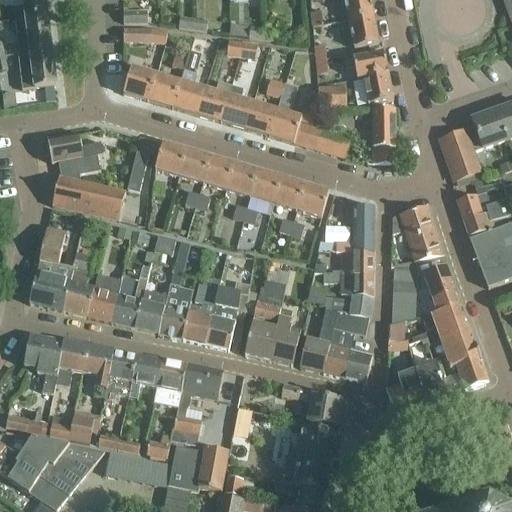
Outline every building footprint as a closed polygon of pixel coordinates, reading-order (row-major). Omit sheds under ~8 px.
[(21,0),(24,20),(24,21),(46,18),(43,0),(21,0)] [(372,20),(368,0),(343,0),(348,24),(372,20)] [(511,0),(500,0),(511,32),(511,0)] [(122,27),(146,27),(146,15),(122,16),(122,27)] [(309,16),(310,30),(321,29),(320,15),(309,16)] [(24,21),(24,20),(14,21),(19,57),(29,56),(50,53),(46,18),(24,21)] [(372,20),(348,24),(353,52),(378,48),(372,20)] [(192,33),(193,23),(179,21),(178,31),(192,33)] [(193,23),(192,33),(205,35),(207,25),(193,23)] [(263,33),(249,31),(230,28),(229,38),(261,43),(263,33)] [(147,45),(165,48),(166,36),(148,33),(122,34),(123,46),(147,45)] [(263,33),(261,43),(283,47),(285,37),(263,33)] [(226,59),(240,61),(242,47),(228,45),(226,59)] [(240,61),(254,64),(257,49),(242,47),(240,61)] [(314,65),(325,64),(324,50),(313,51),(314,65)] [(19,57),(17,57),(21,93),(33,91),(51,89),(55,89),(50,53),(29,56),(19,57)] [(180,86),(172,113),(196,120),(204,93),(191,89),(200,59),(188,56),(186,61),(183,74),(179,86),(180,86)] [(362,85),(388,80),(383,57),(352,63),(356,83),(362,82),(362,85)] [(175,58),(171,71),(183,74),(186,61),(175,58)] [(327,77),(325,64),(314,65),(315,79),(327,77)] [(291,69),(288,78),(295,80),(298,71),(291,69)] [(147,106),(155,78),(130,71),(123,98),(147,106)] [(180,86),(179,86),(155,78),(147,106),(172,113),(180,86)] [(388,80),(362,85),(367,109),(392,104),(388,80)] [(280,103),(284,89),(270,84),(266,98),(280,103)] [(214,96),(204,93),(196,120),(220,127),(231,90),(217,86),(214,96)] [(284,89),(280,103),(276,114),(269,140),(293,148),(300,126),(312,129),(312,130),(317,116),(304,112),(301,121),(290,118),(297,92),(284,89)] [(231,90),(220,127),(244,134),(252,107),(239,103),(242,94),(231,90)] [(345,112),(345,93),(317,93),(317,112),(345,112)] [(276,114),(252,107),(244,134),(269,140),(276,114)] [(511,107),(496,114),(507,144),(511,142),(511,107)] [(394,167),(394,151),(394,113),(372,113),(372,167),(394,167)] [(496,114),(459,127),(463,137),(465,136),(469,150),(472,157),(507,144),(496,114)] [(300,126),(293,148),(305,151),(312,129),(300,126)] [(312,129),(305,151),(317,154),(324,133),(312,130),(312,129)] [(324,133),(317,154),(330,158),(337,137),(324,133)] [(465,136),(463,137),(441,144),(440,144),(445,158),(469,150),(465,136)] [(337,137),(330,158),(343,162),(350,141),(337,137)] [(78,138),(46,144),(51,167),(54,167),(58,166),(61,181),(80,186),(79,179),(100,175),(97,159),(102,158),(100,147),(80,151),(78,138)] [(179,181),(187,154),(163,147),(154,174),(179,181)] [(474,163),(469,150),(445,158),(450,172),(474,163)] [(187,154),(179,181),(202,188),(210,161),(187,154)] [(136,156),(127,194),(139,196),(148,159),(136,156)] [(234,168),(210,161),(202,188),(226,195),(234,168)] [(511,163),(511,162),(498,167),(501,176),(511,171),(511,163)] [(479,177),(474,163),(450,172),(455,186),(455,185),(478,177),(479,178),(479,177)] [(234,168),(226,195),(249,202),(257,175),(234,168)] [(257,175),(249,202),(272,209),(280,181),(257,175)] [(59,181),(52,208),(119,225),(126,198),(80,186),(61,181),(59,181)] [(304,188),(280,181),(272,209),(296,216),(304,188)] [(151,199),(162,201),(164,187),(152,186),(151,199)] [(304,188),(296,216),(320,223),(328,196),(304,188)] [(488,217),(490,226),(510,220),(502,192),(456,206),(462,225),(488,217)] [(194,212),(198,199),(188,196),(184,208),(194,212)] [(194,212),(205,215),(208,203),(198,199),(194,212)] [(245,213),(235,210),(231,223),(241,226),(245,213)] [(353,210),(352,248),(352,256),(372,256),(373,210),(353,210)] [(444,261),(427,211),(392,222),(392,238),(402,235),(412,268),(415,267),(444,261)] [(245,213),(241,226),(253,229),(256,216),(245,213)] [(488,217),(462,225),(468,242),(493,234),(490,226),(488,217)] [(84,222),(82,230),(107,237),(109,228),(84,222)] [(289,240),(292,227),(282,224),(278,236),(289,240)] [(299,243),(303,230),(292,227),(289,240),(299,243)] [(511,229),(493,235),(493,234),(468,242),(486,293),(511,283),(511,229)] [(118,230),(116,241),(128,244),(130,233),(118,230)] [(47,232),(39,266),(56,270),(64,236),(47,232)] [(132,234),(130,246),(146,250),(148,238),(132,234)] [(174,245),(156,240),(152,256),(170,261),(174,245)] [(352,256),(352,248),(335,247),(335,256),(340,256),(352,256)] [(72,274),(69,286),(63,316),(87,322),(93,292),(85,290),(88,277),(89,278),(95,255),(77,251),(72,274)] [(146,256),(143,265),(150,267),(152,258),(146,256)] [(340,256),(339,275),(339,279),(372,279),(372,256),(352,256),(340,256)] [(415,280),(415,281),(421,279),(436,318),(460,309),(444,261),(415,267),(415,280)] [(39,266),(29,308),(63,316),(69,286),(72,274),(56,270),(39,266)] [(166,300),(158,339),(181,344),(190,308),(189,308),(190,305),(192,296),(178,293),(184,269),(175,267),(166,300)] [(393,272),(392,284),(415,280),(415,267),(412,268),(393,272)] [(324,277),(325,269),(314,269),(312,277),(322,277),(324,277)] [(372,303),(372,279),(339,279),(339,275),(331,275),(331,277),(324,277),(322,277),(322,287),(336,287),(336,286),(339,286),(339,298),(351,300),(372,303)] [(96,279),(93,292),(87,322),(111,327),(120,285),(96,279)] [(392,284),(392,297),(414,293),(415,281),(415,280),(392,284)] [(120,285),(111,327),(135,333),(143,294),(146,283),(139,281),(133,304),(128,303),(132,283),(121,281),(120,285)] [(190,308),(181,344),(204,350),(218,293),(217,293),(219,285),(212,283),(210,291),(199,288),(194,306),(201,308),(200,311),(190,308)] [(245,316),(253,318),(244,359),(268,364),(280,313),(285,289),(264,284),(263,291),(259,291),(258,297),(248,295),(245,316)] [(218,293),(204,350),(226,355),(236,316),(236,314),(245,316),(248,295),(249,288),(235,286),(233,297),(218,293)] [(309,292),(306,304),(321,308),(324,309),(326,316),(337,318),(347,320),(358,322),(368,323),(369,324),(371,308),(372,303),(351,300),(350,305),(323,301),(324,296),(309,292)] [(392,297),(391,311),(414,307),(414,293),(392,297)] [(166,300),(143,294),(135,333),(158,339),(166,300)] [(390,330),(404,327),(413,325),(414,307),(391,311),(390,330)] [(469,334),(460,309),(436,318),(430,320),(434,333),(409,343),(411,348),(420,344),(422,351),(439,345),(439,344),(469,334)] [(280,313),(268,364),(291,370),(300,332),(288,330),(291,315),(280,313)] [(336,318),(326,316),(319,348),(306,345),(300,373),(322,378),(329,350),(333,334),(336,318)] [(336,318),(333,334),(353,339),(363,341),(368,323),(336,318)] [(387,331),(387,346),(404,344),(404,327),(390,330),(387,331)] [(329,350),(322,378),(344,383),(350,356),(349,356),(353,339),(333,334),(329,350)] [(439,345),(449,373),(455,371),(457,377),(442,383),(449,401),(463,396),(487,387),(469,334),(439,344),(439,345)] [(53,398),(55,388),(63,345),(29,338),(23,370),(37,373),(36,377),(45,378),(41,396),(53,398)] [(387,346),(387,356),(407,355),(410,354),(407,344),(404,344),(387,346)] [(63,345),(55,388),(67,390),(70,374),(82,377),(87,350),(63,345)] [(113,355),(87,350),(82,377),(91,379),(91,378),(96,379),(92,399),(103,401),(113,355)] [(113,355),(103,401),(101,411),(111,413),(114,397),(128,400),(130,386),(131,386),(137,359),(113,355)] [(371,361),(350,356),(344,383),(364,388),(371,361)] [(130,386),(128,400),(136,401),(139,388),(155,391),(161,364),(137,359),(131,386),(130,386)] [(161,364),(155,391),(152,406),(176,411),(185,368),(161,364)] [(434,367),(412,375),(415,384),(423,412),(444,403),(437,383),(439,382),(434,367)] [(185,368),(176,411),(175,413),(185,415),(188,398),(197,400),(202,372),(185,368)] [(202,372),(197,400),(216,404),(221,375),(202,372)] [(397,381),(400,388),(385,394),(390,408),(386,409),(391,423),(423,412),(415,384),(412,375),(397,381)] [(337,431),(342,403),(311,397),(299,393),(282,389),(280,401),(309,406),(306,425),(337,431)] [(238,435),(247,435),(248,426),(262,426),(262,412),(238,412),(238,435)] [(30,415),(29,423),(8,419),(6,430),(45,438),(47,426),(39,425),(41,417),(30,415)] [(74,419),(73,424),(69,443),(88,447),(93,422),(74,419)] [(170,440),(169,444),(195,450),(200,424),(174,419),(170,440)] [(69,443),(73,424),(53,420),(49,439),(69,443)] [(297,459),(332,465),(337,435),(302,429),(297,459)] [(169,444),(170,440),(162,438),(160,447),(148,445),(146,458),(166,462),(169,444)] [(118,452),(119,443),(99,439),(98,448),(118,452)] [(0,468),(1,468),(0,469),(0,477),(52,511),(57,511),(104,455),(31,441),(18,460),(5,451),(5,450),(0,447),(0,468)] [(138,456),(140,447),(119,443),(118,452),(138,456)] [(175,451),(171,469),(167,491),(189,495),(196,497),(197,492),(203,456),(175,451)] [(203,456),(197,492),(220,496),(227,456),(204,451),(203,456)] [(105,479),(118,481),(122,459),(110,457),(105,479)] [(130,484),(134,461),(122,459),(118,481),(130,484)] [(332,465),(297,459),(296,463),(285,461),(281,486),(327,495),(332,465)] [(147,464),(134,461),(130,484),(142,486),(147,464)] [(159,466),(147,464),(142,486),(155,489),(159,466)] [(167,491),(171,469),(159,466),(155,489),(167,491)] [(237,499),(240,482),(228,480),(225,497),(237,499)] [(323,511),(327,495),(281,486),(275,485),(273,496),(298,501),(295,511),(323,511)] [(167,491),(165,504),(186,509),(189,495),(167,491)] [(511,511),(511,509),(509,511),(490,502),(490,499),(486,498),(485,501),(464,509),(463,505),(459,507),(460,510),(454,511),(511,511)] [(240,511),(242,505),(242,504),(220,501),(218,511),(240,511)]
